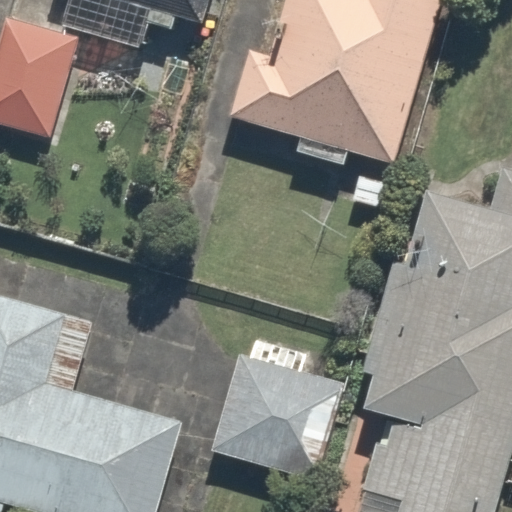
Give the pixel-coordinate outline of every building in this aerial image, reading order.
[(59,0),(53,28),(0,15),(0,118),(54,131),(75,38),(123,49),(129,24),(169,33),(174,12),(204,19),(207,0),(59,0)] [(283,135),(278,153),(336,169),(341,151),(387,164),(431,0),(271,0),(257,51),(233,45),(213,116),(283,135)] [(487,511),(511,429),(511,204),(398,179),(347,406),(380,413),(357,511),(487,511)] [(86,319),(0,292),(0,502),(32,511),(140,511),(169,417),(66,386),(86,319)] [(303,364),(220,348),(200,454),(322,477),(339,384),(301,377),(303,364)]
